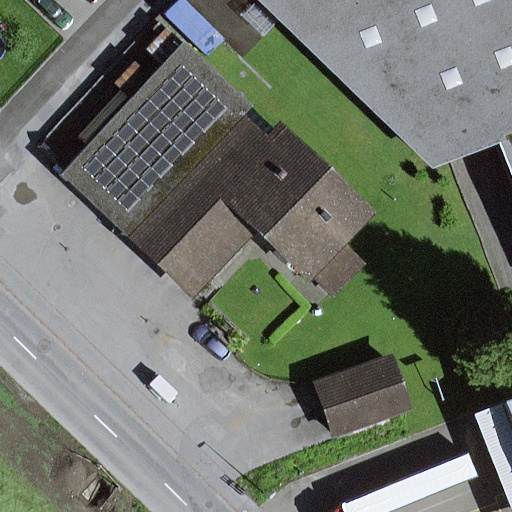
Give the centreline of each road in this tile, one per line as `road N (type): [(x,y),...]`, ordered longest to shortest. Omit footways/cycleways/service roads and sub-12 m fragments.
road 1 (tertiary): [(191,511),(0,326)]
road 2 (residential): [(143,0),(0,150)]
